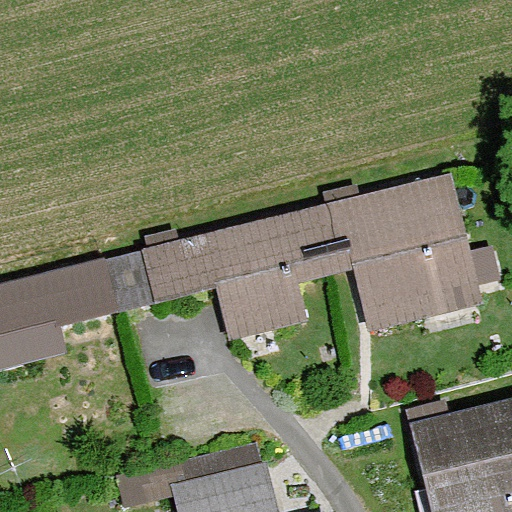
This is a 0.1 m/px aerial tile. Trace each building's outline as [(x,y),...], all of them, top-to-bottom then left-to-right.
[(469,255),(451,179),(205,238),(218,293),(231,344),(306,325),(297,288),(330,280),(350,275),(354,274),(369,336),(482,309),(478,290),(469,255)] [(218,293),(205,238),(0,289),(0,375),(66,359),(59,331),(119,316),(218,293)] [(493,249),(469,255),(478,290),(502,284),(493,249)] [(511,511),(511,404),(411,429),(430,511),(511,511)] [(174,488),(264,467),(259,443),(164,465),(115,477),(115,479),(123,511),(125,511),(157,505),(177,500),(174,488)] [(278,511),(267,466),(264,467),(174,488),(177,500),(179,511),(278,511)]
